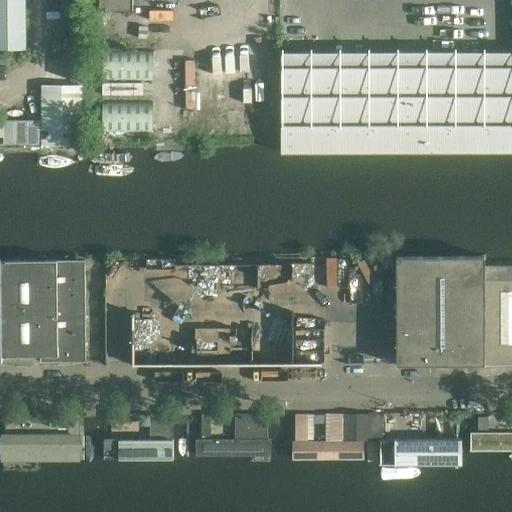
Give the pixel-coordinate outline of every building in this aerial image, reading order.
[(0,0),(0,49),(26,49),(24,0),(0,0)] [(99,0),(99,12),(133,12),(133,0),(99,0)] [(153,47),(154,24),(106,22),(105,45),(153,47)] [(88,147),(88,48),(55,48),(55,121),(41,121),(41,116),(1,116),(1,148),(88,147)] [(154,51),(105,50),(104,77),(154,78),(154,51)] [(511,65),(456,65),(456,52),(368,52),(368,65),(282,65),(282,67),(282,153),(511,153),(511,65)] [(155,130),(154,99),(103,101),(104,132),(155,130)] [(485,365),(485,266),(484,257),(396,257),(397,366),(485,365)] [(86,362),(85,275),(85,261),(20,261),(5,261),(1,262),(0,261),(0,357),(22,357),(40,356),(40,363),(86,362)] [(511,364),(511,265),(485,266),(485,365),(511,364)] [(490,434),(490,417),(475,417),(475,434),(490,434)] [(383,442),(383,418),(331,418),(331,443),(383,442)] [(79,431),(79,419),(49,419),(49,431),(79,431)] [(170,443),(170,419),(151,419),(151,443),(170,443)] [(265,442),(265,419),(237,419),(237,443),(265,442)] [(86,433),(4,434),(4,465),(86,464),(86,433)] [(511,434),(472,435),(472,455),(511,455),(511,434)] [(384,438),(384,467),(468,467),(468,438),(384,438)] [(294,444),(294,463),(367,463),(367,443),(294,444)] [(108,445),(108,467),(178,466),(178,444),(108,445)] [(197,444),(197,462),(272,462),(272,444),(197,444)]
